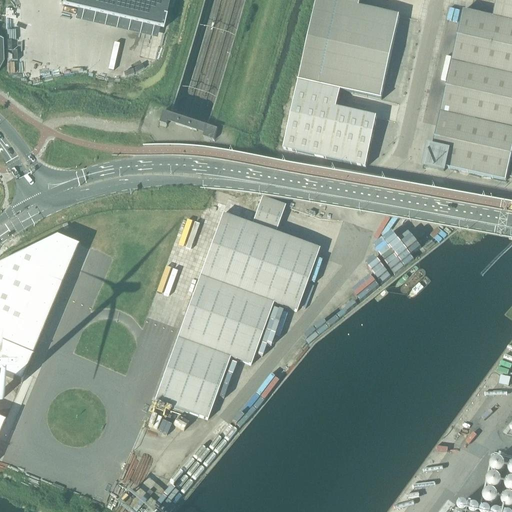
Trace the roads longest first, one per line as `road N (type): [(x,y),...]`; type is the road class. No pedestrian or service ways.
road 1 (primary): [(511,226),(224,176)]
road 2 (primary): [(224,176),(150,164),(48,192)]
road 3 (primary): [(48,208),(90,191),(224,176)]
road 4 (unclassified): [(412,144),(445,0)]
